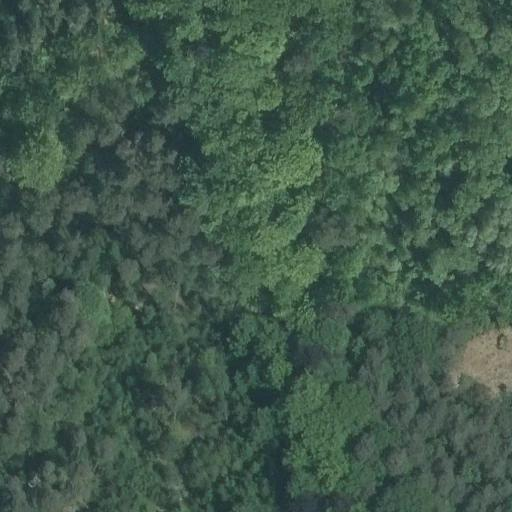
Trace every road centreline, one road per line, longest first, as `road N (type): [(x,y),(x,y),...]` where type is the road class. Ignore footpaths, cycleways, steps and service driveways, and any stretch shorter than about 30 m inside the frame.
road 1 (track): [(209,0),(321,511)]
road 2 (track): [(0,82),(157,0)]
road 3 (track): [(306,442),(177,511)]
road 4 (track): [(411,511),(384,385)]
